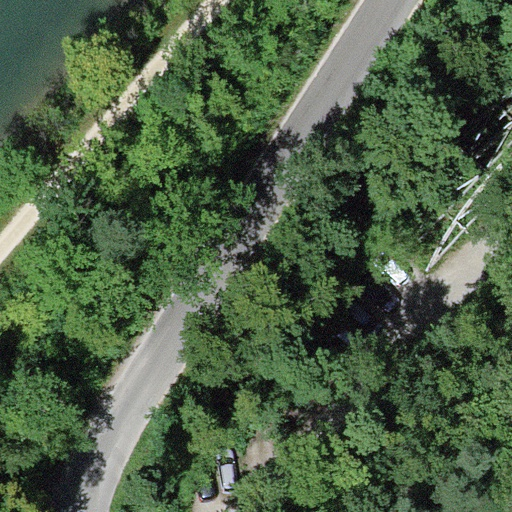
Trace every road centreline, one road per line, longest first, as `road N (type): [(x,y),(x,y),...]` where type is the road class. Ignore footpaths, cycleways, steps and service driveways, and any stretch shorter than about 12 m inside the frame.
road 1 (unclassified): [(392,0),(80,491),(75,511)]
road 2 (track): [(511,229),(250,511)]
road 3 (track): [(0,261),(229,0)]
